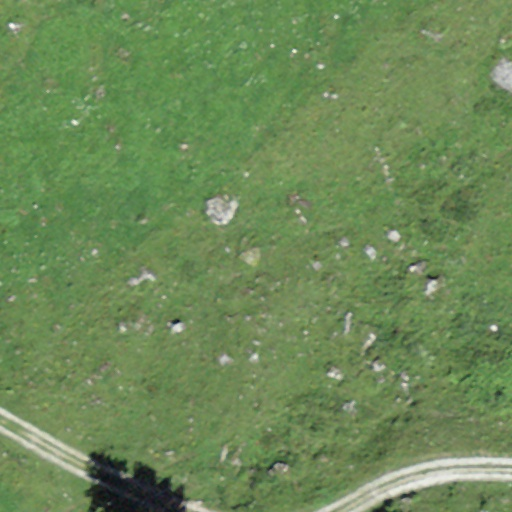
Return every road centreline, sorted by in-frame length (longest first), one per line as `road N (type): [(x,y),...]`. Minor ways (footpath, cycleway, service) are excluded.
road 1 (track): [(189,511),(0,420)]
road 2 (track): [(511,470),(422,475),(344,511)]
